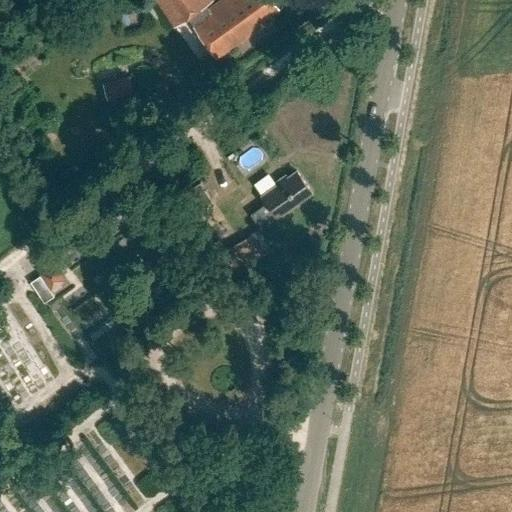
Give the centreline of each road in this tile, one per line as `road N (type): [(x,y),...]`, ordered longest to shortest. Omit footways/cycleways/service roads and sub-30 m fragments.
road 1 (secondary): [(301,511),(396,0)]
road 2 (track): [(394,7),(372,4),(342,16),(0,269)]
